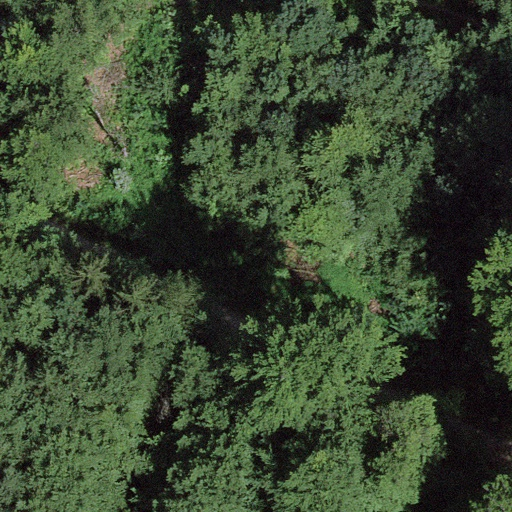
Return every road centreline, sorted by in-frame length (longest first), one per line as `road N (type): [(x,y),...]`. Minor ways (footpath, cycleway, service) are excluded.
road 1 (track): [(511,462),(265,353),(0,205)]
road 2 (track): [(363,0),(511,50)]
